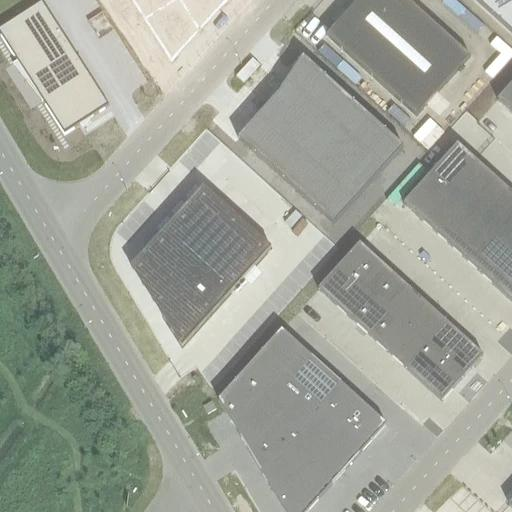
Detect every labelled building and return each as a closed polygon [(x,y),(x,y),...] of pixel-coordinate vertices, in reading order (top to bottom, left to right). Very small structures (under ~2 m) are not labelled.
[(130,0),(144,21),(176,0),(130,0)] [(178,0),(176,0),(144,21),(171,62),(199,31),(178,0)] [(178,0),(199,31),(226,0),(178,0)] [(405,0),(360,0),(326,38),(416,119),(470,59),(405,0)] [(511,0),(473,0),(511,35),(511,0)] [(41,5),(0,31),(0,40),(16,65),(22,61),(44,102),(41,104),(64,140),(110,110),(41,5)] [(101,14),(88,23),(98,40),(112,31),(101,14)] [(308,64),(237,143),(334,230),(405,151),(308,64)] [(511,85),(498,101),(511,113),(511,85)] [(459,144),(432,174),(462,201),(489,171),(459,144)] [(489,171),(462,201),(477,215),(504,185),(489,171)] [(431,175),(405,204),(435,231),(462,201),(432,174),(431,175)] [(511,191),(504,185),(477,215),(492,228),(511,206),(511,191)] [(203,188),(142,256),(174,307),(162,320),(182,351),(272,251),(203,188)] [(462,201),(435,231),(450,245),(477,215),(462,201)] [(511,206),(492,228),(507,242),(511,235),(511,206)] [(477,215),(450,245),(465,258),(492,228),(477,215)] [(492,228),(465,258),(480,271),(507,242),(492,228)] [(511,246),(507,242),(480,271),(495,285),(511,265),(511,246)] [(358,246),(338,269),(372,299),(392,276),(358,246)] [(511,265),(495,285),(511,300),(511,265)] [(338,269),(317,292),(351,322),(372,299),(338,269)] [(392,276),(372,299),(389,316),(410,293),(392,276)] [(410,293),(389,316),(407,332),(428,309),(410,293)] [(372,299),(351,322),(369,339),(389,316),(372,299)] [(428,309),(407,332),(425,348),(446,325),(428,309)] [(389,316),(369,339),(386,355),(407,332),(389,316)] [(446,325),(425,348),(461,380),(482,357),(446,325)] [(255,361),(219,401),(240,439),(261,475),(282,511),(309,511),(333,486),(360,456),(387,426),(342,385),(312,359),(282,331),(255,361)] [(407,332),(386,355),(404,371),(425,348),(407,332)] [(425,348),(404,371),(440,403),(461,380),(425,348)]
